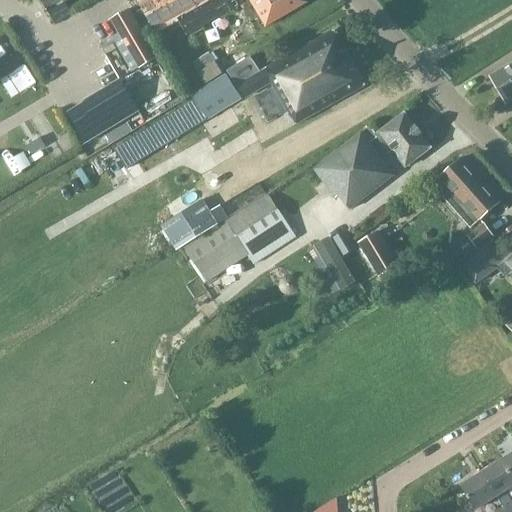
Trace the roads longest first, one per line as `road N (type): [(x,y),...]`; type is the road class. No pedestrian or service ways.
road 1 (unclassified): [(511,156),(361,0)]
road 2 (residential): [(385,511),(387,484),(511,405)]
